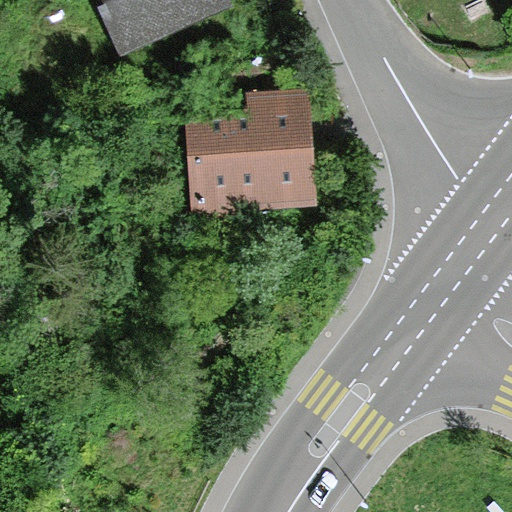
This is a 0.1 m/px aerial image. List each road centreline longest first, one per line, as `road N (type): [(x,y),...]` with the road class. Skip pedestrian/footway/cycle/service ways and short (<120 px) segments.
road 1 (tertiary): [(279,511),(452,273)]
road 2 (residential): [(351,0),(379,59),(490,220)]
